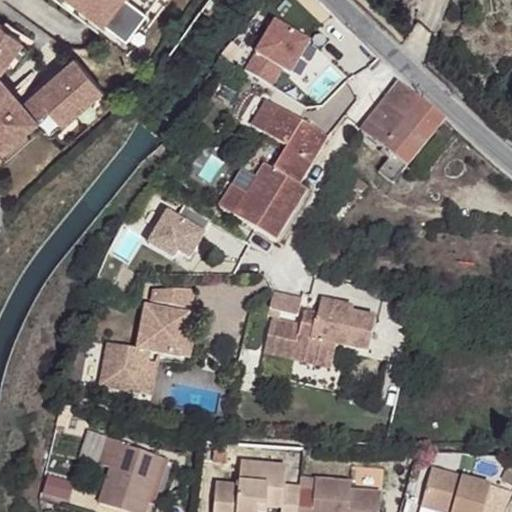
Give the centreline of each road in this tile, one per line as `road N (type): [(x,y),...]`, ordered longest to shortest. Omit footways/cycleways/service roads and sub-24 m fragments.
road 1 (unknown): [(408,63),(356,107),(280,272)]
road 2 (residential): [(511,156),(337,0)]
road 3 (unknown): [(280,272),(364,288),(387,301),(397,337),(395,402)]
